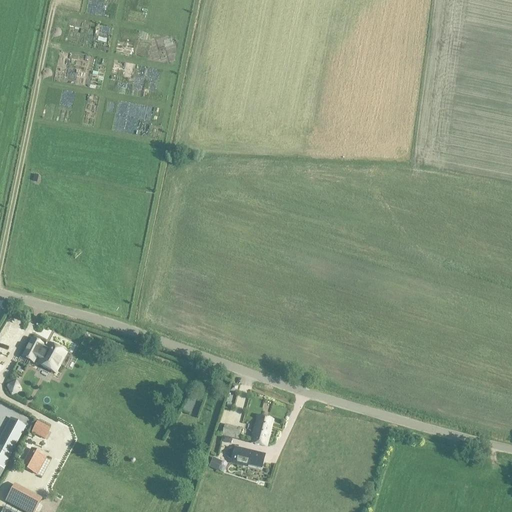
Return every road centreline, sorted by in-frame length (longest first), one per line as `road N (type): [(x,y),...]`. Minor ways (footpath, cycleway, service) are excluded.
road 1 (unclassified): [(0,296),(511,450)]
road 2 (track): [(54,0),(0,262)]
